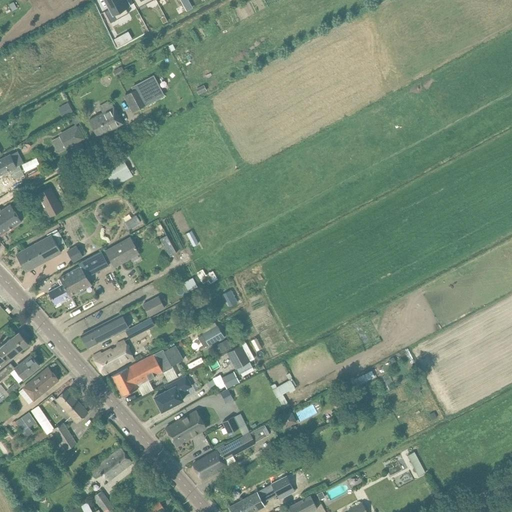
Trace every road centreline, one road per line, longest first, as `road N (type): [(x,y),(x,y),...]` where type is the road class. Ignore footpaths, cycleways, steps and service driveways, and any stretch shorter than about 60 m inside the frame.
road 1 (secondary): [(207,511),(0,275)]
road 2 (track): [(0,112),(138,39)]
